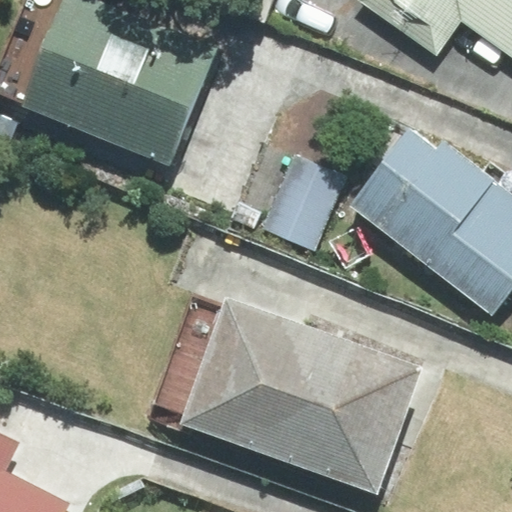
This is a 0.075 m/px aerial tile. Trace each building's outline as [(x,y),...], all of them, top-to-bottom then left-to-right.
[(139,0),(42,0),(7,93),(203,169),(251,43),(139,0)] [(471,22),(511,49),(511,0),(369,0),(366,5),(445,59),(471,22)] [(511,187),(431,123),(365,206),(501,313),(511,299),(511,187)] [(353,178),(300,155),(267,231),(319,254),(353,178)] [(406,494),(452,364),(256,296),(252,308),(203,291),(162,409),(406,494)] [(31,440),(0,423),(0,511),(86,511),(90,505),(17,466),(31,440)]
